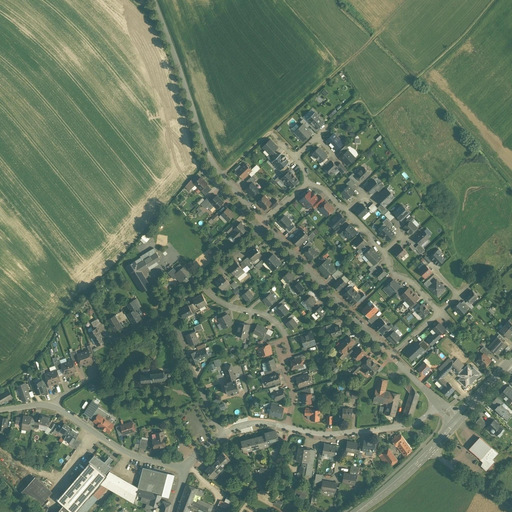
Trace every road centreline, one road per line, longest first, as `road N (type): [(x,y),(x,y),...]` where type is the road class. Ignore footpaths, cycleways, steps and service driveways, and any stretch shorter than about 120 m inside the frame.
road 1 (residential): [(307,183),(326,188),(375,238),(393,273),(439,311),(392,355)]
road 2 (residential): [(198,280),(224,303),(268,316),(287,337),(278,344),(292,397),(287,427)]
road 3 (residential): [(392,355),(263,223)]
road 4 (track): [(373,116),(494,0)]
road 5 (residential): [(188,468),(123,450),(54,406)]
road 6 (residential): [(223,433),(167,308)]
road 7 (secondary): [(457,419),(357,511)]
road 8 (residential): [(263,223),(212,163),(193,114)]
road 9 (unclassified): [(193,114),(155,0)]
